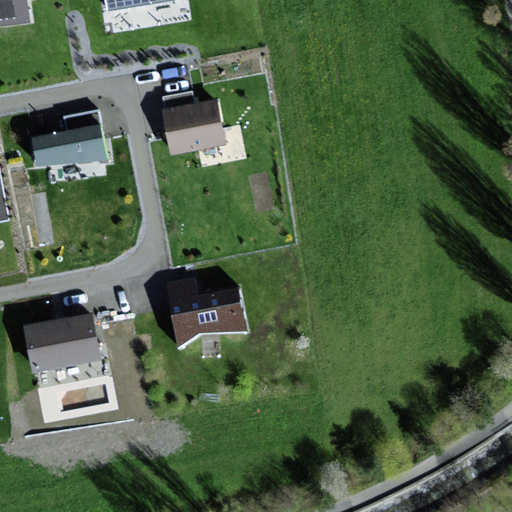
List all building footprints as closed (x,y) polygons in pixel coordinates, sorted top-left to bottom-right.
[(21,0),(0,0),(0,22),(23,19),(21,0)] [(213,103),(166,113),(174,152),(221,142),(213,103)] [(38,165),(105,160),(99,127),(33,139),(38,165)] [(196,283),(164,289),(175,349),(200,334),(244,337),(235,288),(198,295),(196,283)] [(89,314),(22,326),(30,375),(98,363),(89,314)]
